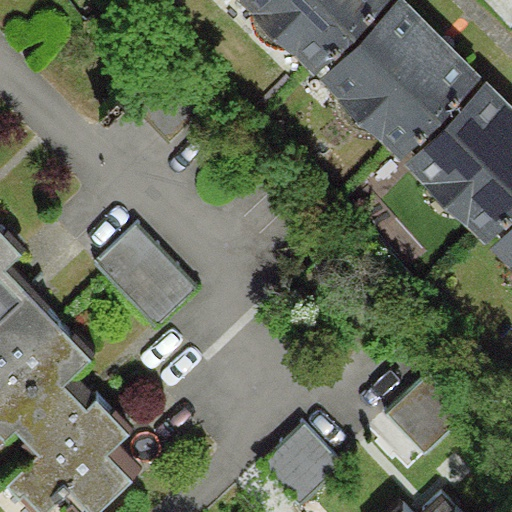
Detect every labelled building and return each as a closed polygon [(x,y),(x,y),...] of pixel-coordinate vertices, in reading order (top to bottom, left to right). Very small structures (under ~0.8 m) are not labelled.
[(257,0),(317,58),(374,0),(257,0)] [(447,39),(407,0),(396,0),(328,69),(401,142),(476,67),(447,39)] [(511,0),(493,0),(511,18),(511,0)] [(168,59),(130,97),(170,139),(209,101),(168,59)] [(511,102),(489,80),(415,155),(488,228),(511,204),(511,102)] [(0,316),(34,285),(11,260),(26,246),(0,218),(0,316)] [(198,286),(134,219),(95,257),(159,323),(198,286)] [(511,226),(500,238),(511,250),(511,226)] [(0,378),(65,317),(34,285),(0,316),(0,378)] [(36,451),(89,401),(67,377),(96,350),(65,317),(0,378),(0,436),(1,437),(16,422),(27,433),(23,437),(36,451)] [(431,368),(391,409),(432,449),(473,411),(431,368)] [(89,401),(36,451),(10,476),(43,510),(70,484),(96,511),(97,511),(138,473),(113,446),(134,425),(101,390),(89,401)] [(310,421),(268,458),(305,500),(347,462),(310,421)] [(462,511),(443,491),(421,511),(413,511),(400,498),(385,511),(462,511)]
